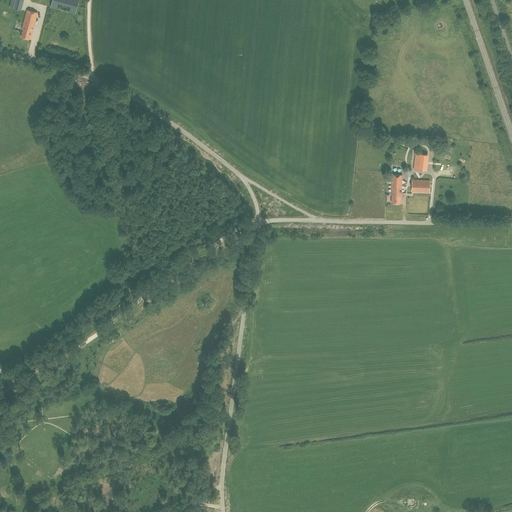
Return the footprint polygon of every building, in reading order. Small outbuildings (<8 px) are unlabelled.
[(23,0),(12,0),(10,7),(21,10),(23,0)] [(52,0),(51,7),(57,8),(58,0),(68,0),(72,1),(70,12),(76,14),(79,0),(52,0)] [(38,13),(27,10),(22,29),(23,30),(21,37),(29,39),(30,35),(31,36),(38,13)] [(416,153),(413,169),(427,171),(429,154),(416,153)] [(391,195),(393,195),(392,203),(400,203),(400,199),(401,199),(402,175),(392,174),(391,195)] [(429,192),(430,180),(421,180),(421,181),(418,181),(419,180),(412,180),(411,191),(429,192)]
